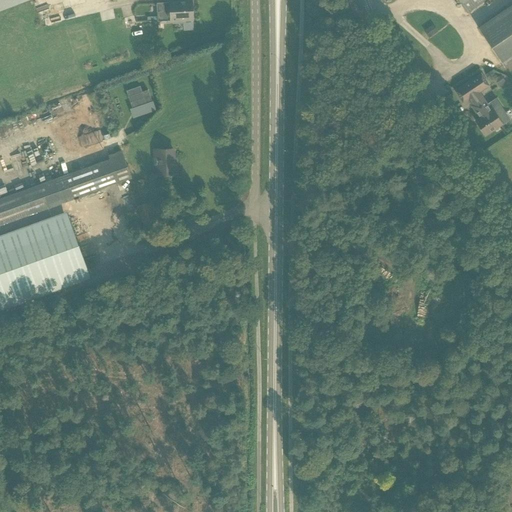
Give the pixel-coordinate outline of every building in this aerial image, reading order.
[(0,0),(0,11),(29,0),(0,0)] [(459,0),(467,12),(476,6),(485,0),(459,0)] [(157,3),(158,21),(193,19),(192,1),(169,2),(169,3),(157,3)] [(511,6),(479,29),(486,40),(504,66),(511,60),(511,6)] [(467,85),(466,84),(455,91),(463,103),(489,86),(481,74),(470,81),(471,82),(467,85)] [(140,87),(126,91),(132,109),(152,102),(148,90),(142,92),(140,87)] [(85,143),(103,138),(97,116),(96,116),(91,94),(88,95),(90,103),(84,105),(86,113),(58,120),(60,129),(66,128),(69,139),(83,135),(85,143)] [(483,98),(471,106),(479,118),(475,121),(485,136),(500,126),(495,119),(497,117),(492,110),(491,111),(483,98)] [(155,150),(155,158),(159,158),(160,175),(177,175),(176,165),(173,166),(173,149),(155,150)] [(0,224),(4,223),(109,186),(119,183),(130,178),(121,151),(114,154),(108,156),(110,160),(98,164),(0,198),(0,224)] [(152,201),(136,206),(144,233),(161,228),(152,201)] [(71,212),(0,234),(0,308),(93,280),(71,212)]
